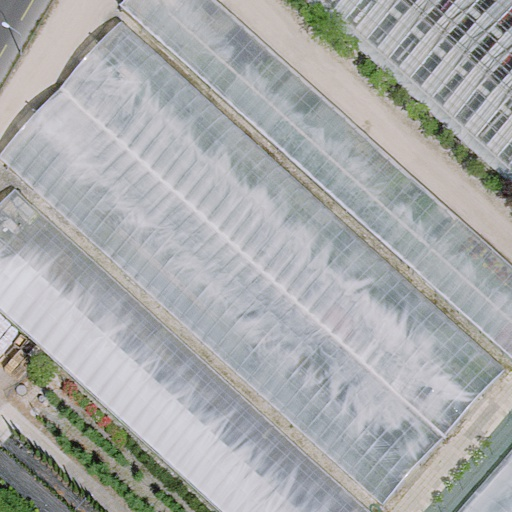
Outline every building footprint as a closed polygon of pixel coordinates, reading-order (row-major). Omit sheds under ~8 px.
[(511,269),(210,0),(135,0),(124,12),(511,363),(511,269)] [(511,0),(310,0),(511,180),(511,0)] [(506,374),(122,29),(3,162),(387,508),(506,374)] [(369,511),(8,184),(0,192),(0,309),(221,511),(369,511)] [(511,511),(511,463),(467,511),(511,511)]
